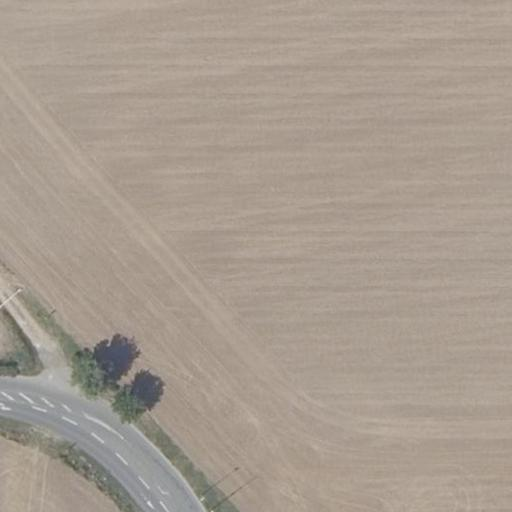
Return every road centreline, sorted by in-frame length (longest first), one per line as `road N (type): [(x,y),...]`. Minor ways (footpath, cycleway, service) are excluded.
road 1 (tertiary): [(177,511),(150,470),(103,426),(37,398),(0,393)]
road 2 (track): [(103,426),(0,291)]
